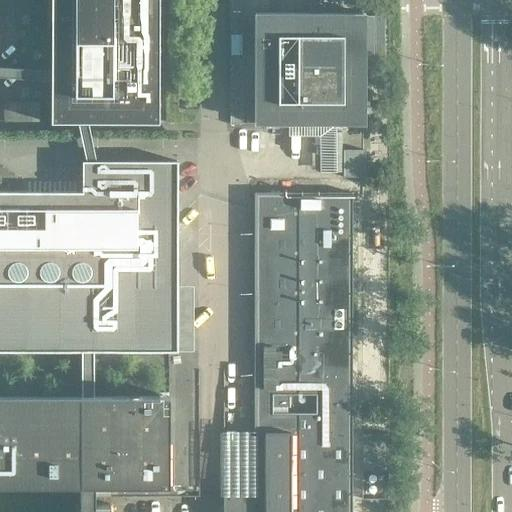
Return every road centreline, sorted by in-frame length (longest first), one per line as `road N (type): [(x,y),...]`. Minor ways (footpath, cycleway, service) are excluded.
road 1 (secondary): [(505,511),(506,0)]
road 2 (secondary): [(456,0),(456,511)]
